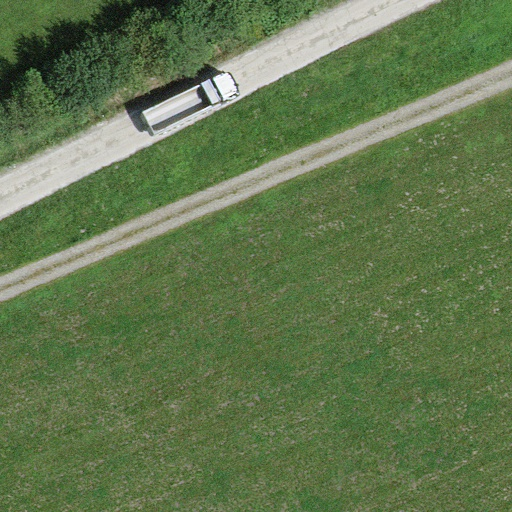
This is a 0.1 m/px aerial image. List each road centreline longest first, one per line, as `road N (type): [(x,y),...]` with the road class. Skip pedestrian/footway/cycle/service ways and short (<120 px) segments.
road 1 (track): [(0,296),(511,75)]
road 2 (track): [(0,195),(385,0)]
